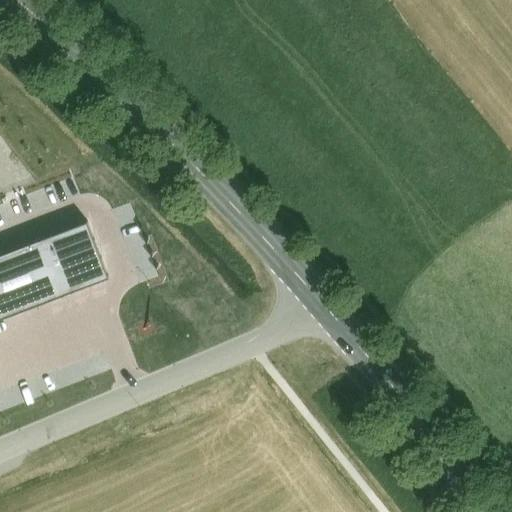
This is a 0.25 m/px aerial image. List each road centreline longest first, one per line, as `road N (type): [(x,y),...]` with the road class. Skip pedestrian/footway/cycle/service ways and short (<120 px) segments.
road 1 (tertiary): [(15,0),(139,111),(326,308)]
road 2 (unclassified): [(0,453),(326,308)]
road 3 (tertiary): [(326,308),(484,511)]
